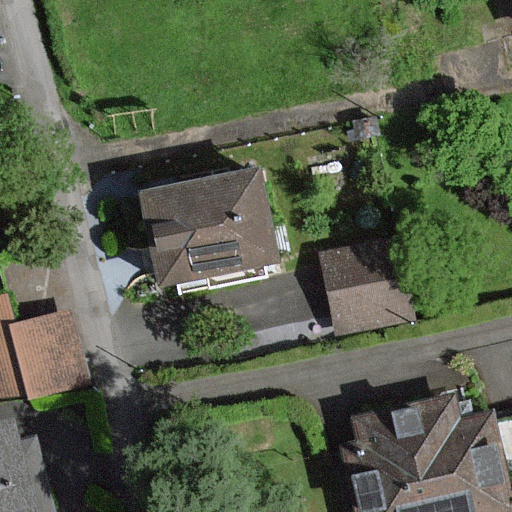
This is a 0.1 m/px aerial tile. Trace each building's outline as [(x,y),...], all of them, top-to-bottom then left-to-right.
[(276,257),(260,172),(146,194),(162,279),(276,257)] [(392,247),(325,260),(337,327),(405,314),(392,247)] [(88,383),(71,313),(12,327),(5,297),(0,297),(0,395),(28,389),(30,397),(88,383)] [(511,511),(511,504),(494,415),(458,422),(453,399),(357,418),(362,442),(346,445),(359,511),(511,511)] [(33,511),(13,418),(0,420),(0,511),(33,511)]
